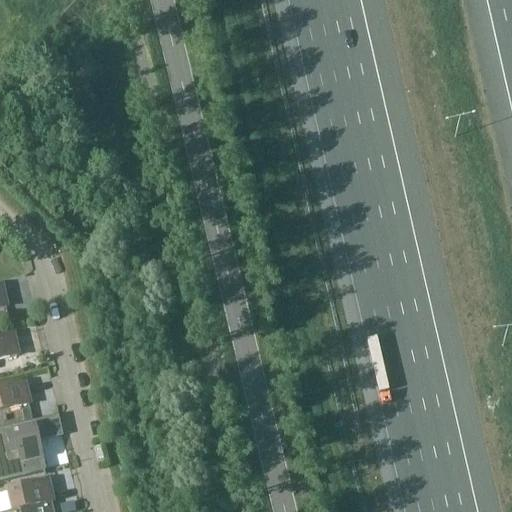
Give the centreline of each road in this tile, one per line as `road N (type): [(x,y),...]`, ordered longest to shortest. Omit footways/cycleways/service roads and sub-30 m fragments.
road 1 (tertiary): [(284,511),(161,0)]
road 2 (motorway): [(324,0),(441,511)]
road 3 (residential): [(102,511),(47,269),(0,215)]
